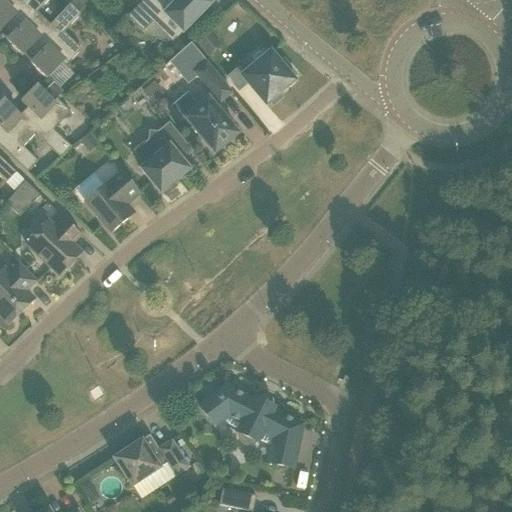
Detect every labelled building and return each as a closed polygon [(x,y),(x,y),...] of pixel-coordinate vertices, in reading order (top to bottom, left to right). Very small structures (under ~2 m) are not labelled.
[(0,0),(0,31),(3,28),(27,3),(23,0),(0,0)] [(49,0),(30,0),(27,3),(3,28),(12,36),(6,41),(22,57),(27,51),(51,26),(37,13),(49,0)] [(75,0),(70,5),(71,6),(79,15),(86,8),(78,0),(75,0)] [(202,17),(205,15),(203,13),(211,4),(206,0),(143,0),(126,17),(142,32),(152,23),(158,29),(168,19),(182,33),(191,25),(193,27),(195,24),(197,22),(200,19),(202,17)] [(30,64),(46,80),(62,63),(65,66),(79,53),(61,36),(78,18),(68,8),(51,26),(27,51),(36,59),(30,64)] [(196,44),(204,54),(218,42),(210,33),(196,44)] [(238,69),(227,79),(238,91),(247,83),(265,105),(293,82),(291,80),(296,76),(284,62),(279,65),(270,54),(244,76),(238,69)] [(232,94),(206,63),(194,73),(219,104),(232,94)] [(54,102),(56,100),(63,93),(59,90),(52,83),(43,92),(51,100),(54,102)] [(70,113),(56,100),(53,103),(36,87),(21,103),(27,108),(19,116),(19,117),(36,134),(61,158),(71,148),(53,131),(70,113)] [(239,135),(208,98),(197,107),(187,95),(171,108),(182,122),(184,119),(194,131),(192,133),(199,142),(202,140),(214,155),(239,135)] [(3,101),(0,104),(0,146),(27,173),(37,163),(22,148),(36,134),(19,117),(19,116),(3,101)] [(199,160),(168,122),(157,131),(147,131),(146,140),(133,151),(144,164),(138,169),(159,194),(161,192),(164,195),(175,186),(172,183),(189,169),(179,158),(189,150),(198,161),(199,160)] [(80,142),(87,150),(96,143),(89,135),(80,142)] [(0,178),(6,184),(16,173),(0,158),(0,178)] [(140,194),(121,172),(84,203),(110,234),(129,218),(122,209),(140,194)] [(25,182),(18,191),(31,203),(39,195),(25,182)] [(26,245),(59,276),(77,257),(68,249),(81,236),(64,219),(55,228),(48,222),(26,245)] [(0,316),(8,325),(34,300),(27,293),(37,283),(18,264),(8,273),(4,269),(0,272),(0,316)] [(252,446),(255,445),(256,443),(257,444),(258,441),(271,446),(267,464),(293,469),(302,425),(274,411),(275,409),(255,399),(254,401),(225,386),(199,406),(214,428),(224,420),(228,426),(238,431),(237,434),(239,434),(237,437),(239,441),(242,444),(246,446),(249,447),(252,446)] [(190,468),(172,440),(150,454),(141,441),(113,459),(132,487),(167,465),(175,478),(190,468)] [(90,490),(92,484),(90,480),(80,486),(84,494),(90,490)] [(246,511),(252,511),(256,497),(222,490),(219,506),(246,511)]
